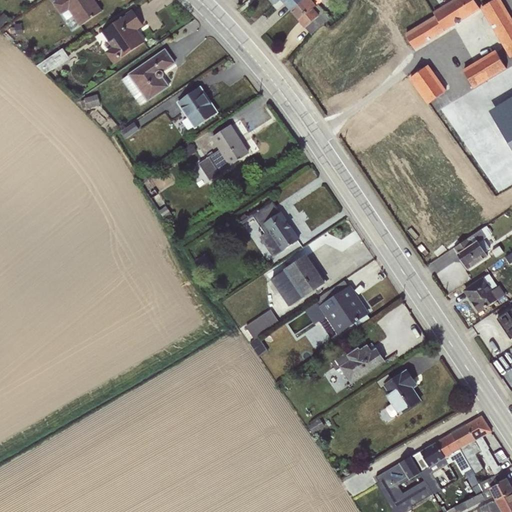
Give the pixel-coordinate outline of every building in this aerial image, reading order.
[(59,0),(53,4),(61,15),(69,10),(80,27),(101,12),(93,0),(59,0)] [(281,0),(291,10),(302,0),(271,0),(275,3),(278,0),(281,0)] [(302,0),(291,10),(305,28),(324,12),(315,2),(316,0),(336,0),(339,3),(341,0),(302,0)] [(435,15),(405,34),(415,49),(480,9),(474,0),(452,0),(433,12),(435,15)] [(474,89),(453,102),(465,122),(486,110),(511,152),(511,0),(492,0),(480,8),(503,47),(496,51),(495,50),(462,70),(474,89)] [(133,11),(102,32),(112,47),(105,52),(114,65),(122,59),(121,58),(144,42),(135,29),(142,25),(133,11)] [(324,12),(305,28),(311,35),(330,18),(324,12)] [(0,16),(0,22),(3,25),(9,18),(3,13),(0,16)] [(21,23),(15,24),(16,34),(23,33),(21,23)] [(62,48),(37,66),(46,74),(69,59),(62,48)] [(165,50),(121,80),(140,106),(147,101),(147,102),(170,87),(163,77),(164,76),(164,75),(164,73),(163,72),(163,71),(174,63),(165,50)] [(428,65),(409,79),(427,105),(446,90),(428,65)] [(199,88),(177,103),(194,128),(216,113),(199,88)] [(84,100),(80,101),(82,108),(86,108),(87,111),(95,109),(94,107),(100,105),(97,94),(84,99),(84,100)] [(134,122),(121,131),(126,139),(139,130),(134,122)] [(219,150),(198,164),(208,179),(248,153),(242,144),(242,143),(239,137),(238,138),(230,126),(211,138),(219,150)] [(191,143),(180,151),(186,159),(197,151),(191,143)] [(155,190),(148,194),(165,220),(172,215),(155,190)] [(245,214),(238,218),(242,223),(253,216),(265,233),(260,237),(273,257),(298,240),(271,200),(246,216),(245,214)] [(487,226),(454,248),(468,269),(487,256),(485,252),(490,248),(484,239),(492,234),(487,226)] [(205,254),(195,261),(203,273),(213,266),(205,254)] [(284,271),(272,279),(290,306),(324,283),(306,256),(284,270),(284,271)] [(489,275),(464,291),(478,312),(505,294),(499,286),(498,287),(489,275)] [(320,306),(348,287),(344,280),(316,300),(317,301),(320,306)] [(320,306),(317,301),(304,310),(314,325),(319,321),(330,338),(354,323),(367,314),(348,287),(320,306)] [(507,312),(497,319),(511,340),(511,338),(511,308),(510,310),(511,312),(511,319),(511,320),(507,312)] [(271,309),(245,327),(254,339),(279,321),(271,309)] [(367,314),(354,323),(358,328),(370,319),(367,314)] [(259,338),(250,343),(259,357),(268,351),(259,338)] [(346,352),(331,363),(336,371),(340,368),(350,384),(384,361),(376,349),(372,352),(367,344),(360,349),(358,347),(348,354),(346,352)] [(408,383),(413,380),(406,371),(392,380),(388,374),(377,382),(381,387),(383,386),(389,394),(386,396),(392,403),(386,407),(386,410),(390,417),(393,418),(399,414),(399,415),(420,400),(413,389),(408,383)] [(414,380),(413,380),(408,383),(413,389),(418,386),(414,380)] [(481,417),(466,425),(481,452),(495,475),(503,472),(500,465),(498,466),(486,446),(487,445),(482,437),(491,431),(481,417)] [(319,419),(308,426),(313,434),(324,427),(319,419)] [(466,425),(451,434),(460,450),(466,460),(475,475),(484,470),(476,455),(481,452),(466,425)] [(451,434),(436,443),(446,461),(453,457),(451,454),(460,450),(451,434)] [(446,461),(436,443),(413,456),(422,471),(420,472),(421,474),(425,480),(433,494),(441,489),(432,474),(448,465),(446,461)] [(421,474),(420,472),(410,456),(375,477),(378,482),(396,511),(407,511),(412,509),(411,507),(433,494),(425,480),(403,493),(399,486),(421,474)] [(466,460),(457,465),(463,476),(465,474),(476,495),(484,491),(479,483),(475,475),(466,460)] [(495,475),(479,483),(484,491),(476,495),(455,507),(457,511),(461,511),(493,496),(495,500),(511,491),(511,489),(503,472),(495,475)] [(396,511),(378,482),(376,483),(393,511),(396,511)] [(511,511),(511,491),(495,500),(477,509),(478,511),(480,511),(482,511),(481,511),(511,511)]
